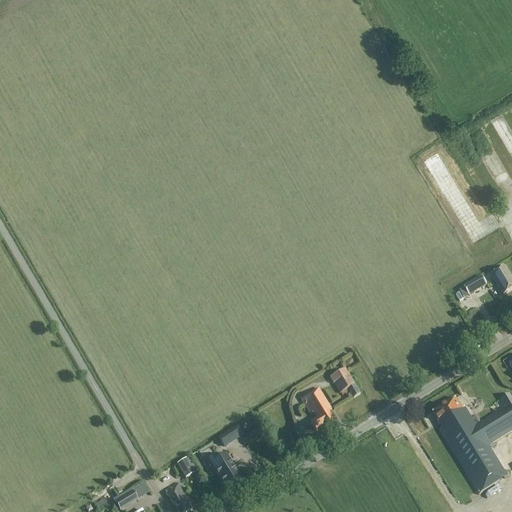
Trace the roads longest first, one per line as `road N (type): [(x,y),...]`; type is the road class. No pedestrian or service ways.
road 1 (tertiary): [(228,511),(511,336)]
road 2 (unclassified): [(167,511),(0,225)]
road 3 (track): [(495,206),(364,0)]
